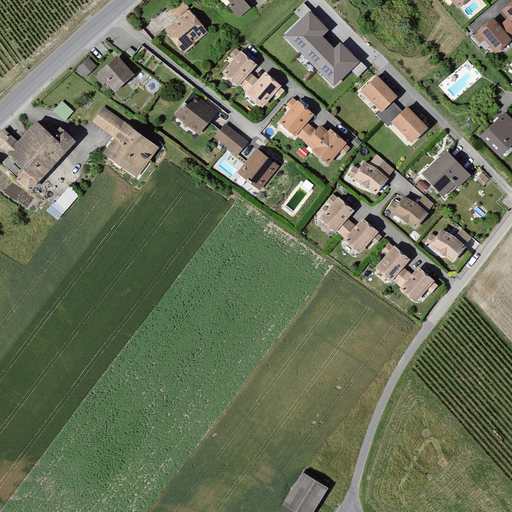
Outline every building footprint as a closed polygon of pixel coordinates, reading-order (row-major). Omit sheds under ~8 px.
[(174,18),(182,11),(185,8),(178,0),(175,0),(165,9),(174,18)] [(217,0),(233,18),(245,8),(237,0),(217,0)] [(442,0),(452,11),(465,0),(442,0)] [(511,0),(509,0),(496,12),(503,20),(511,30),(511,0)] [(202,33),(182,11),(174,18),(160,32),(180,53),(202,33)] [(313,33),(298,18),(281,36),(296,51),(307,40),(313,33)] [(511,38),(511,30),(503,20),(493,29),(505,44),(511,38)] [(493,29),(488,22),(473,34),(491,55),(505,44),(493,29)] [(312,70),(324,57),(307,40),(296,51),(294,53),(312,70)] [(347,66),(330,50),(324,57),(312,70),(328,85),(347,66)] [(251,65),(235,52),(217,73),(233,87),(236,84),(244,73),(251,65)] [(145,79),(118,54),(98,75),(124,100),(145,79)] [(77,65),(81,75),(97,69),(92,58),(77,65)] [(360,75),(368,66),(361,60),(353,70),(360,75)] [(254,81),(244,73),(236,84),(245,92),(254,81)] [(283,91),(259,74),(254,81),(245,92),(243,95),(257,106),(266,94),(275,101),(283,91)] [(374,116),(391,100),(371,79),(355,95),(374,116)] [(189,94),(171,115),(196,135),(213,114),(189,94)] [(63,100),(54,110),(66,119),(74,110),(63,100)] [(308,115),(292,101),(273,123),(289,137),(291,134),(301,123),(308,115)] [(104,109),(94,124),(113,137),(102,154),(140,179),(162,148),(104,109)] [(407,147),(422,131),(402,110),(386,126),(407,147)] [(7,128),(0,136),(0,142),(46,180),(79,140),(67,129),(61,135),(38,116),(19,138),(7,128)] [(511,141),(511,129),(500,117),(476,141),(494,159),(511,141)] [(300,142),(310,131),(301,123),(291,134),(300,142)] [(245,143),(221,125),(210,139),(235,157),(245,143)] [(322,135),(313,128),(310,131),(300,142),(308,150),(305,153),(321,168),(342,144),(327,130),(322,135)] [(280,167),(257,148),(237,173),(261,191),(280,167)] [(441,149),(416,174),(439,198),(451,185),(456,190),(469,178),(441,149)] [(365,167),(358,162),(345,180),(373,199),(393,171),(372,157),(365,167)] [(69,184),(49,211),(60,219),(80,192),(69,184)] [(402,196),(387,214),(410,232),(432,204),(421,195),(413,205),(402,196)] [(311,219),(328,234),(331,230),(343,217),(348,210),(331,196),(311,219)] [(352,225),(343,217),(331,230),(340,238),(352,225)] [(378,238),(356,220),(352,225),(340,238),(338,241),(354,254),(366,240),(372,245),(378,238)] [(439,226),(423,245),(444,264),(467,238),(457,229),(451,236),(439,226)] [(368,270),(384,283),(387,279),(397,267),(403,259),(386,246),(368,270)] [(407,276),(397,267),(387,279),(397,288),(407,276)] [(397,288),(394,292),(409,304),(422,288),(428,292),(433,285),(413,268),(407,276),(397,288)] [(313,511),(329,489),(302,471),(281,504),(293,511),(313,511)]
